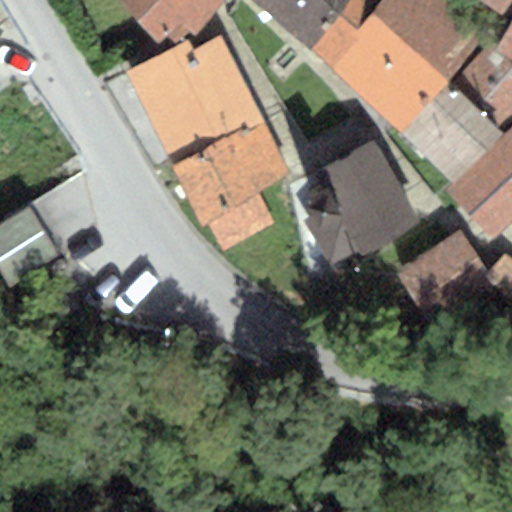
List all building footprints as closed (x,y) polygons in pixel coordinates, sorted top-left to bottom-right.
[(205,0),(134,0),(156,22),(164,15),(174,28),(205,0)] [(277,0),(308,26),(329,0),(277,0)] [(329,0),(308,26),(396,114),(400,108),(447,68),(442,63),(484,21),(459,0),(329,0)] [(511,7),(496,40),(511,48),(511,7)] [(187,29),(124,59),(170,148),(261,110),(215,27),(191,37),(187,29)] [(500,121),(447,68),(400,108),(396,114),(450,167),(500,121)] [(261,110),(170,148),(200,209),(204,206),(220,248),(271,222),(255,184),(285,167),(261,110)] [(444,176),(492,223),(511,206),(511,115),(444,176)] [(371,128),(298,169),(312,191),(319,207),(305,214),(330,257),(359,240),(362,244),(419,212),(371,128)] [(26,198),(0,215),(0,257),(10,273),(55,244),(26,198)] [(486,266),(458,225),(396,262),(433,322),(496,280),(486,266)] [(511,289),(511,260),(503,252),(486,266),(496,280),(506,294),(511,289)]
